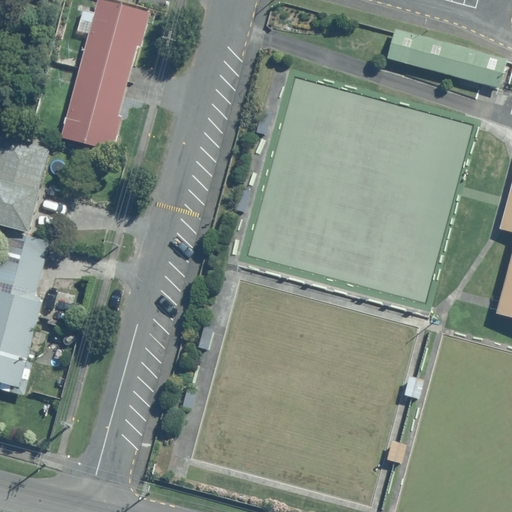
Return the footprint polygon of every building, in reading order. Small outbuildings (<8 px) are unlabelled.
[(114,153),(151,16),(101,3),(98,15),(85,11),(79,34),(90,37),(63,139),(114,153)] [(509,65),(398,33),(390,62),(501,93),(509,65)] [(53,145),(2,133),(0,143),(0,229),(31,237),(53,145)] [(511,187),(502,225),(511,227),(511,257),(498,308),(511,312),(511,187)] [(33,243),(8,236),(0,265),(0,391),(20,397),(45,303),(37,301),(49,252),(31,248),(33,243)]
